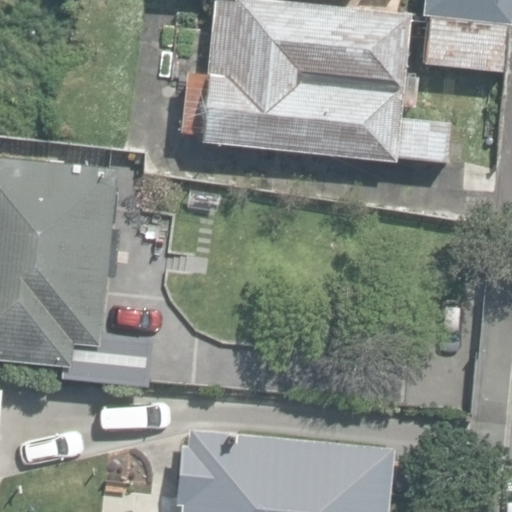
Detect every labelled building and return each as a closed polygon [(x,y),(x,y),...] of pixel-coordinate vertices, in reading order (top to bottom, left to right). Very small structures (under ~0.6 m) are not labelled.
[(187,72),(181,138),(395,160),(396,154),(452,160),(455,124),(401,119),(402,104),(411,105),(414,76),(404,75),(411,13),(287,0),(236,0),(236,2),(213,0),(210,0),(203,73),(187,72)] [(511,0),(423,0),(422,13),(510,23),(511,0)] [(426,62),(506,70),(510,25),(431,17),(426,62)] [(56,373),(144,382),(149,334),(98,328),(104,272),(112,273),(117,223),(109,223),(115,162),(0,151),(0,354),(57,360),(56,373)] [(180,504),(179,511),(382,511),(389,442),(185,425),(184,442),(179,442),(174,503),(180,504)]
